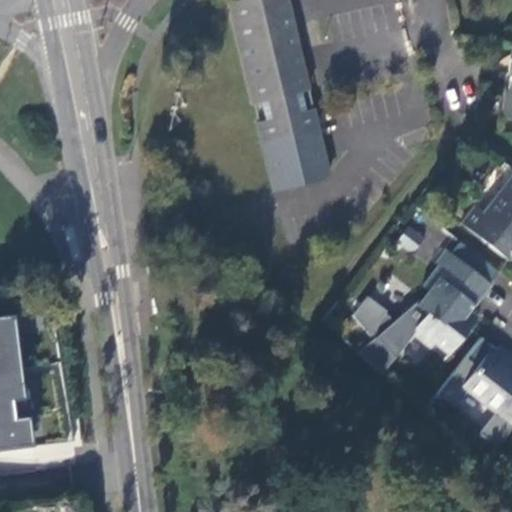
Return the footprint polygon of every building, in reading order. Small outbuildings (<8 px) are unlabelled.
[(274,186),(329,172),(325,155),(318,126),(315,112),(313,105),(306,106),(302,88),(309,87),(287,0),(229,0),(228,0),(252,100),(259,99),(263,117),(258,118),(263,139),(274,186)] [(511,59),(510,59),(508,76),(511,77),(511,84),(510,94),(505,94),(502,118),(511,119),(511,59)] [(511,252),(511,172),(481,212),(472,206),(459,223),(507,260),(511,252)] [(414,252),(422,234),(405,227),(397,245),(414,252)] [(488,284),(448,252),(422,286),(426,290),(415,305),(424,313),(412,329),(447,355),(467,329),(460,322),(488,284)] [(150,308),(151,318),(158,318),(157,307),(150,308)] [(0,446),(34,442),(17,312),(0,314),(0,446)] [(486,420),(506,435),(511,426),(511,373),(500,364),(505,357),(491,347),(461,387),(492,412),(486,420)]
